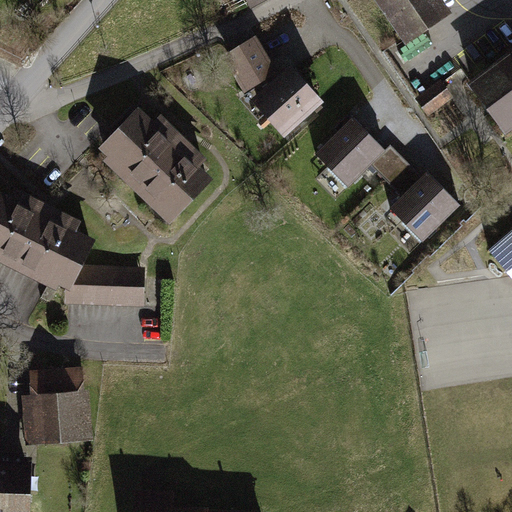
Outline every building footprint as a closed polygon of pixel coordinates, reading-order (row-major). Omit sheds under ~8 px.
[(444,12),(435,0),(381,0),(407,37),(444,12)] [(253,41),(228,56),(247,87),(252,85),(263,78),(272,73),(253,41)] [(511,55),(473,84),(506,129),(511,124),(511,55)] [(272,88),(258,100),(268,112),(284,130),(317,101),(290,71),(272,88)] [(263,78),(252,85),(254,86),(239,99),(258,120),(268,112),(258,100),(272,88),(263,78)] [(429,111),(448,97),(439,85),(420,99),(429,111)] [(160,199),(175,214),(208,180),(195,168),(202,161),(160,121),(153,128),(137,113),(104,146),(128,169),(129,176),(152,199),(160,199)] [(385,150),(353,117),(315,154),(348,187),(370,165),(386,181),(406,161),(390,145),(385,150)] [(422,177),(406,161),(386,181),(402,196),(390,208),(423,241),(459,204),(427,172),(422,177)] [(69,302),(140,304),(141,275),(112,274),(112,267),(79,266),(90,242),(70,232),(74,223),(16,193),(12,202),(0,196),(0,249),(3,256),(32,271),(39,269),(69,284),(69,302)] [(511,229),(489,250),(511,276),(511,229)] [(78,372),(35,375),(40,441),(83,437),(78,372)] [(25,511),(26,463),(0,462),(0,511),(25,511)] [(137,511),(171,511),(172,494),(140,493),(139,511),(138,511),(137,511)]
